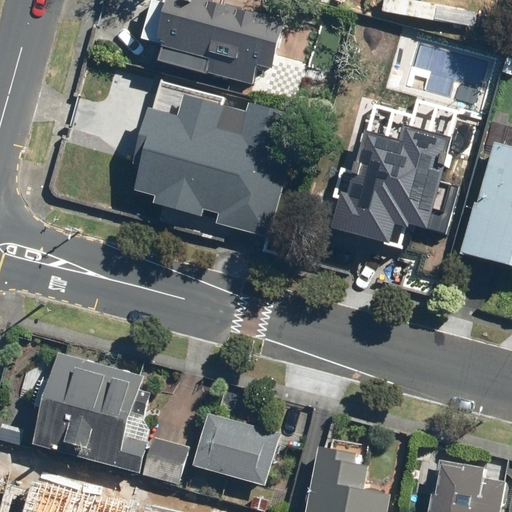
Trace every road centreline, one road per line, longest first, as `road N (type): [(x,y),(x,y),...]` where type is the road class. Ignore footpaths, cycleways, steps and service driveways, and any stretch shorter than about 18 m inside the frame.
road 1 (residential): [(511,383),(0,238)]
road 2 (tertiary): [(0,126),(33,0)]
